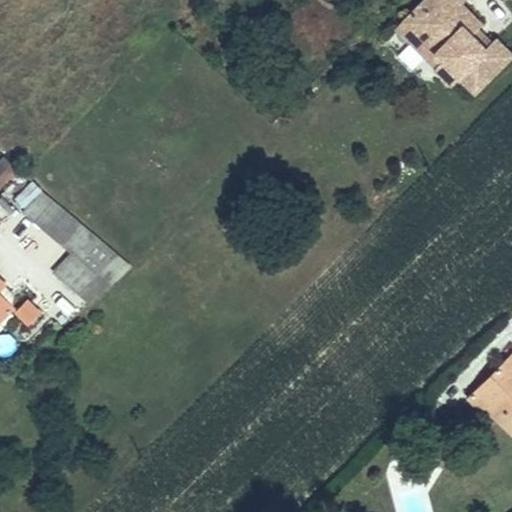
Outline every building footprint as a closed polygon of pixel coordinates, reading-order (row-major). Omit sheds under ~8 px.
[(431,52),(469,14),(461,6),(465,1),(464,0),(425,0),(402,23),(431,52)] [(480,26),(469,14),(431,52),(440,62),(434,68),(432,69),(449,87),(457,80),(472,95),(511,57),(494,39),(491,42),(484,50),(471,37),(478,29),(480,26)] [(402,23),(395,29),(425,59),(431,52),(402,23)] [(484,50),(491,42),(478,29),(471,37),(484,50)] [(434,68),(440,62),(431,52),(425,59),(434,68)] [(0,163),(0,189),(2,191),(21,173),(6,158),(0,163)] [(33,179),(15,197),(25,207),(43,188),(33,179)] [(25,207),(21,210),(70,252),(52,270),(90,303),(134,265),(43,188),(25,207)] [(0,321),(17,304),(5,293),(7,279),(0,272),(0,321)] [(16,311),(31,326),(44,312),(29,298),(16,311)] [(511,363),(508,359),(479,388),(494,403),(489,408),(511,430),(511,363)] [(494,403),(479,388),(470,397),(486,412),(489,408),(494,403)]
